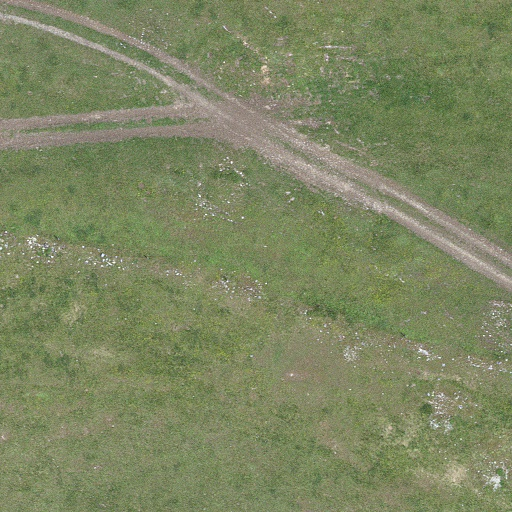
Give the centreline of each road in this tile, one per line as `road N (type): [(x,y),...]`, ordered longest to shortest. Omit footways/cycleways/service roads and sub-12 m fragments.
road 1 (track): [(0,18),(61,33),(211,104),(511,266)]
road 2 (track): [(0,135),(230,114)]
